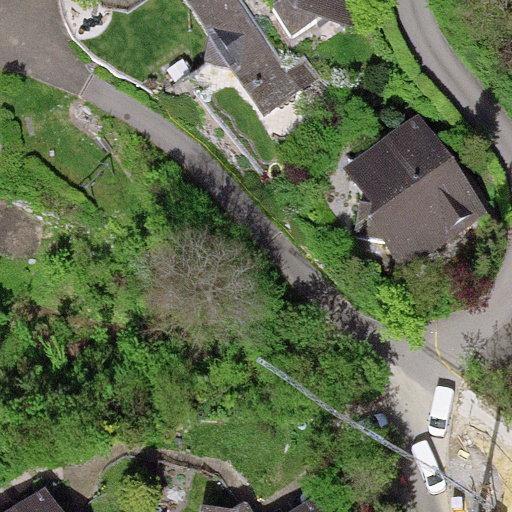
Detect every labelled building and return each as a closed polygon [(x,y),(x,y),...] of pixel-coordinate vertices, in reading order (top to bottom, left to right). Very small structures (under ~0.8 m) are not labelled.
[(281,2),(279,0),(188,0),(186,2),(208,29),(202,60),(234,66),(263,106),(322,63),(302,33),(277,52),(254,21),(281,2)] [(360,0),(279,0),(281,2),(254,21),(277,52),(302,33),(316,24),(357,29),(360,0)] [(490,219),(424,122),(349,176),(364,201),(354,240),(381,246),(406,279),(490,219)] [(4,511),(63,511),(46,487),(4,511)] [(333,511),(324,498),(304,511),(333,511)]
